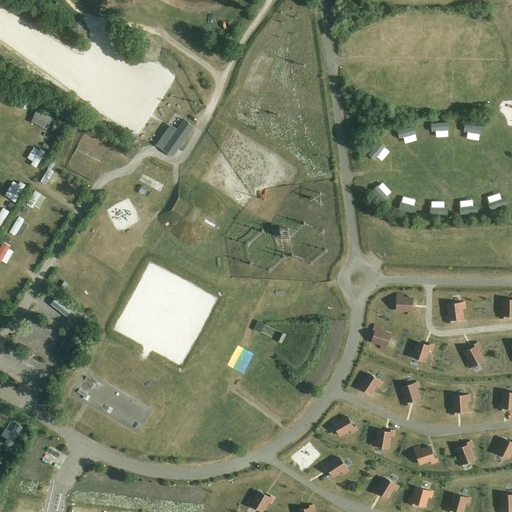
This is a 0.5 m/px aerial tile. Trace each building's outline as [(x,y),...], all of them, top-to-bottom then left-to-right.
[(422,23),(423,33),(442,31),(442,22),(422,23)] [(408,34),(406,26),(386,31),(388,38),(408,34)] [(459,36),(477,38),(478,28),(460,26),(459,36)] [(362,57),(374,44),(366,37),(354,50),(362,57)] [(370,90),(365,83),(368,81),(363,73),(352,82),(362,96),(370,90)] [(425,116),(443,116),(443,111),(437,111),(437,102),(425,102),(425,116)] [(48,126),(63,132),(66,126),(51,120),(48,126)] [(194,127),(184,120),(177,131),(175,129),(167,142),(168,143),(163,150),(173,157),(194,127)] [(430,132),(431,139),(435,139),(436,145),(450,144),(449,131),(430,132)] [(465,133),(464,146),(480,148),(481,135),(465,133)] [(397,138),(397,146),(404,146),(404,149),(417,150),(417,138),(397,138)] [(377,165),(381,169),(390,159),(380,149),(368,161),(374,167),(377,165)] [(33,182),(38,173),(29,168),(24,177),(33,182)] [(40,189),(50,194),(57,179),(46,174),(40,189)] [(383,188),(372,197),(382,209),(392,200),(383,188)] [(508,207),(501,208),(500,201),(487,203),(488,218),(509,215),(508,207)] [(398,216),(412,220),(417,207),(403,203),(398,216)] [(135,219),(102,225),(108,256),(140,250),(135,219)] [(401,295),(397,294),(396,310),(407,311),(406,316),(413,316),(414,310),(412,310),(412,298),(401,297),(401,295)] [(511,300),(502,300),(502,312),(497,312),(496,318),(503,318),(503,316),(511,316),(511,300)] [(463,309),(462,302),(447,304),(448,317),(443,317),(444,323),(451,323),(450,320),(462,319),(461,309),(463,309)] [(379,327),(373,325),(372,330),(375,331),(371,342),(380,345),(378,350),(385,352),(390,334),(378,330),(379,327)] [(253,337),(261,340),(263,336),(275,342),(278,336),(259,327),(253,337)] [(409,356),(425,361),(429,350),(432,351),(434,345),(429,343),(428,346),(418,342),(414,351),(411,350),(409,356)] [(469,368),(484,360),(478,350),(481,348),(478,343),(474,345),(475,347),(465,352),(469,361),(466,363),(469,368)] [(228,372),(243,378),(246,374),(251,362),(236,355),(228,372)] [(382,383),(368,373),(361,384),(357,381),(354,386),(359,389),(361,387),(371,395),(376,387),(378,389),(382,383)] [(91,397),(101,399),(103,387),(82,382),(78,400),(89,403),(91,397)] [(421,388),(419,382),(401,387),(405,398),(402,399),(404,406),(409,405),(408,402),(420,399),(417,389),(421,388)] [(511,392),(502,392),(501,404),(495,403),(495,410),(502,410),(502,408),(511,409),(511,392)] [(470,395),(453,396),(454,408),(451,408),(451,414),(456,414),(456,412),(467,411),(467,401),(470,401),(470,395)] [(332,421),(340,436),(350,430),(352,433),(357,429),(355,425),(353,426),(347,417),(338,422),(337,419),(332,421)] [(372,445),(389,448),(391,436),(394,437),(395,431),(390,430),(390,432),(378,430),(377,440),(373,440),(372,445)] [(494,451),(509,458),(511,451),(511,442),(504,438),(499,447),(496,446),(494,451)] [(459,465),(474,459),(470,448),(473,447),(471,441),(466,443),(467,445),(457,449),(460,459),(457,460),(459,465)] [(415,448),(420,464),(431,460),(432,463),(438,461),(436,457),(434,457),(430,447),(421,450),(420,447),(415,448)] [(348,472),(339,457),(328,464),(326,460),(321,463),(324,468),(326,467),(333,478),(340,473),(342,476),(348,472)] [(398,486),(384,477),(378,488),(374,486),(371,491),(376,494),(377,492),(388,498),(392,491),(394,492),(398,486)] [(431,491),(416,487),(412,499),(408,497),(406,503),(412,505),(413,503),(425,507),(428,498),(429,498),(431,491)] [(248,503),(262,511),(268,501),(271,503),(274,497),(270,495),(269,497),(259,491),(254,500),(251,498),(248,503)] [(470,499),(454,494),(451,505),(448,504),(446,511),(451,511),(452,510),(460,511),(462,511),(465,503),(469,504),(470,499)] [(511,494),(502,495),(502,507),(499,507),(498,511),(503,511),(504,511),(511,510),(511,494)]
